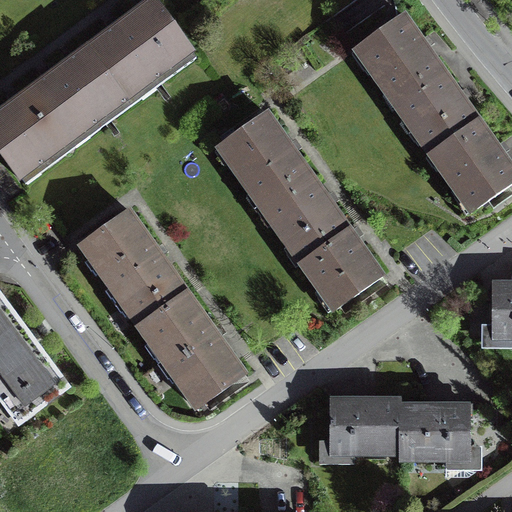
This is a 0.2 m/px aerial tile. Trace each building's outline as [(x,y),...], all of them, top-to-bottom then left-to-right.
[(154,0),(150,0),(96,40),(135,93),(192,50),(154,0)] [(423,44),(403,17),(355,51),(394,105),(442,70),(423,44)] [(96,40),(37,83),(76,136),(135,93),(96,40)] [(442,70),(394,105),(433,159),(479,126),(481,124),(461,96),(442,70)] [(76,136),(37,83),(0,110),(0,152),(19,178),(76,136)] [(303,168),(265,114),(218,147),(257,201),(303,168)] [(479,126),(433,159),(472,213),(511,183),(511,171),(497,151),(479,126)] [(296,256),(342,223),(303,168),(257,201),(296,256)] [(187,293),(127,211),(80,245),(140,327),(187,293)] [(335,310),(381,277),(342,223),(296,256),(335,310)] [(511,337),(511,285),(492,286),(492,338),(511,337)] [(140,327),(198,406),(245,372),(187,293),(140,327)] [(65,386),(0,298),(0,396),(6,405),(12,401),(23,417),(65,386)] [(400,454),(400,407),(401,401),(330,401),(330,453),(400,454)] [(400,407),(400,454),(400,459),(469,459),(470,407),(400,407)]
